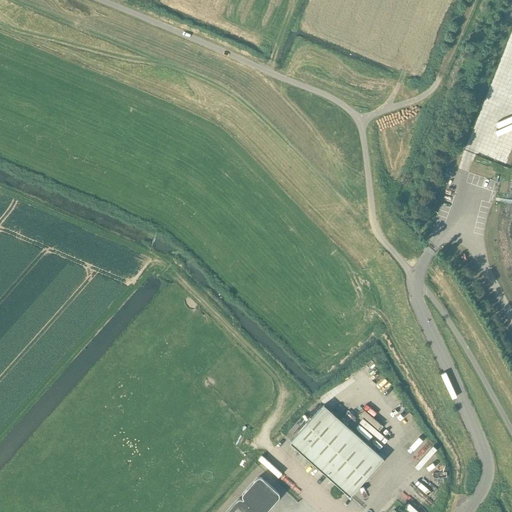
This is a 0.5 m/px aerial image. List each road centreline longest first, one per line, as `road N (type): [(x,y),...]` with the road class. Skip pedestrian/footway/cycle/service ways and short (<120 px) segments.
road 1 (track): [(358,120),(329,97),(96,0)]
road 2 (unclassified): [(464,511),(489,470),(417,298),(431,247)]
road 3 (track): [(375,228),(224,87),(151,57)]
road 4 (track): [(271,453),(255,439),(295,394),(167,268)]
road 5 (track): [(358,120),(435,85),(473,0)]
